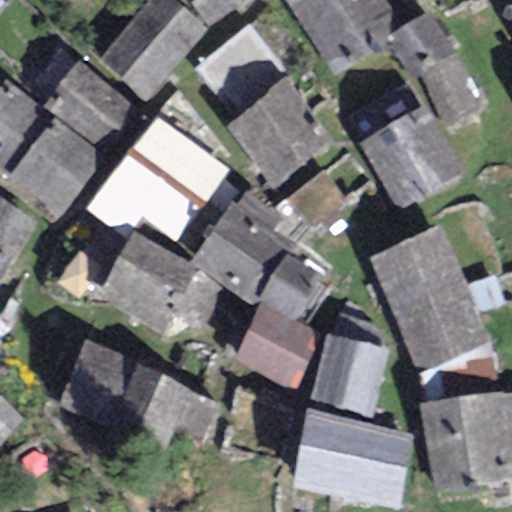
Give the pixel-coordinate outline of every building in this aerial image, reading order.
[(141,103),(206,31),(171,0),(153,0),(97,63),(141,103)] [(241,7),(244,11),(257,0),(182,0),(209,31),(241,7)] [(382,0),(285,0),(338,80),(381,51),(372,36),(396,21),(382,0)] [(484,109),(429,15),(383,42),(409,86),(418,81),(447,131),(484,109)] [(72,66),(44,105),(99,145),(127,105),(72,66)] [(1,82),(0,83),(0,176),(57,225),(107,166),(1,82)] [(280,83),(225,129),(273,187),(329,140),(280,83)] [(169,100),(130,149),(185,192),(224,143),(169,100)] [(412,102),(354,143),(380,179),(397,167),(420,199),(460,171),(412,102)] [(348,149),(283,201),(310,234),(375,182),(348,149)] [(0,288),(35,225),(0,205),(0,288)] [(188,274),(199,279),(251,306),(293,328),(319,287),(287,266),(295,251),(233,212),(188,274)] [(487,350),(439,237),(368,267),(416,380),(487,350)] [(188,274),(131,248),(102,307),(158,342),(199,279),(188,274)] [(251,306),(224,361),(278,390),(285,376),(293,380),(316,338),(293,328),(251,306)] [(392,355),(321,330),(299,393),(359,414),(375,367),(386,371),(392,355)] [(56,415),(110,436),(135,372),(136,370),(83,349),(56,415)] [(190,394),(135,372),(110,436),(165,458),(190,394)] [(511,394),(415,403),(421,473),(511,464),(511,394)] [(0,445),(21,425),(0,404),(0,445)] [(295,417),(283,492),(392,509),(403,433),(295,417)]
